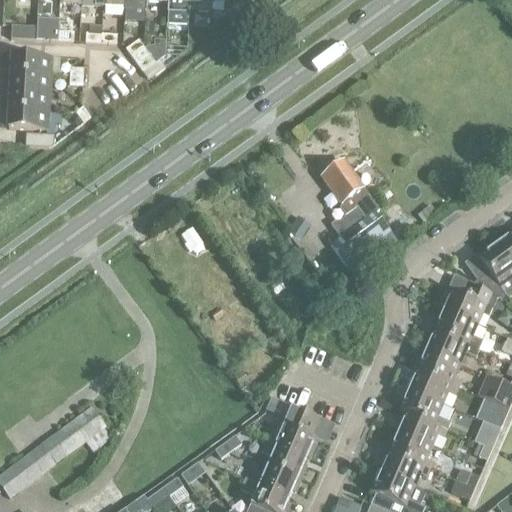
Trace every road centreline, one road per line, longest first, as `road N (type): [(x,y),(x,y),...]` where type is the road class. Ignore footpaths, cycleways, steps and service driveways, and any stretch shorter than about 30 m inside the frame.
road 1 (primary): [(0,292),(402,0)]
road 2 (residential): [(511,197),(421,261),(400,293),(395,333),(321,511)]
